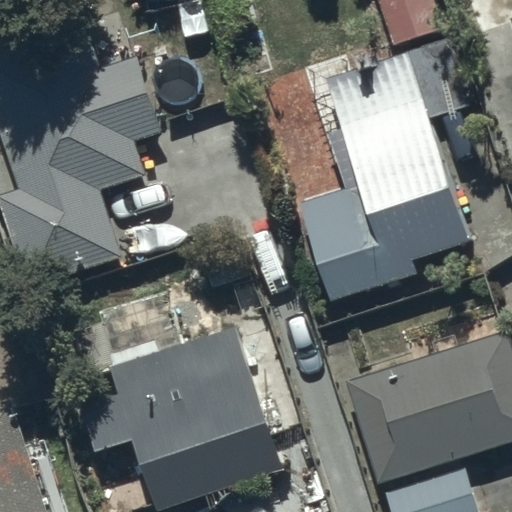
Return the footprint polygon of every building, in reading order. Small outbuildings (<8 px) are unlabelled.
[(443,29),(433,0),(376,0),(391,46),(443,29)] [(82,28),(0,52),(0,144),(12,186),(0,189),(0,211),(22,286),(119,257),(100,192),(146,178),(135,141),(159,134),(137,58),(95,70),(82,28)] [(340,191),(295,204),(324,305),(415,278),(409,258),(468,241),(412,51),(322,78),(338,130),(323,134),(340,191)] [(97,324),(63,334),(77,379),(108,370),(116,397),(78,408),(91,453),(128,442),(148,511),(155,511),(281,475),(237,327),(183,343),(168,291),(94,313),(97,324)] [(511,345),(509,335),(346,385),(376,482),(511,440),(511,345)] [(44,511),(10,403),(0,406),(0,511),(44,511)] [(479,511),(468,471),(383,494),(388,511),(479,511)]
